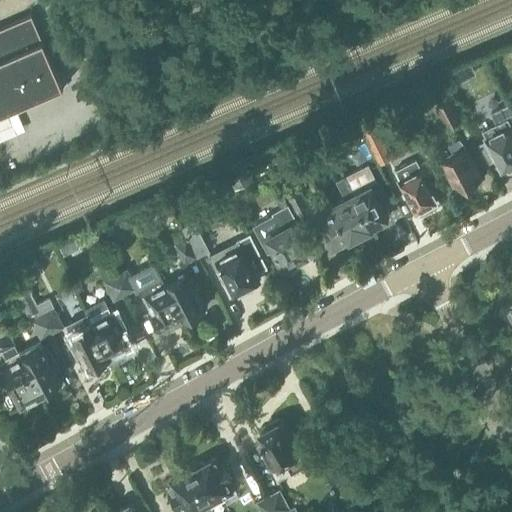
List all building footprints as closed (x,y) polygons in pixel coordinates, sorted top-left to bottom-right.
[(0,0),(0,113),(63,87),(32,14),(0,27),(0,0)] [(463,117),(452,97),(435,106),(447,126),(463,117)] [(511,126),(511,124),(511,122),(511,120),(511,106),(510,103),(491,112),(497,124),(496,124),(499,129),(486,136),(488,140),(478,145),(488,164),(498,159),(503,169),(511,164),(511,133),(509,128),(511,126)] [(358,119),(355,114),(337,123),(349,149),(367,139),(357,119),(358,119)] [(357,119),(367,139),(380,165),(393,158),(374,122),(369,125),(365,115),(358,119),(357,119)] [(473,158),(471,159),(465,147),(467,146),(466,143),(464,141),(462,139),(460,137),(450,142),(455,154),(444,160),(459,190),(481,178),(478,171),(480,170),(473,158)] [(417,158),(395,169),(417,211),(434,202),(430,195),(435,192),(417,158)] [(369,165),(346,176),(371,225),(374,224),(378,225),(384,222),(385,218),(389,217),(385,210),(390,208),(369,165)] [(332,202),(349,237),(350,239),(373,228),(371,225),(346,176),(346,175),(337,180),(345,196),(332,202)] [(289,196),(302,222),(315,215),(331,247),(349,237),(332,202),(328,193),(318,198),(308,203),(302,189),(289,196)] [(274,214),(255,225),(270,253),(275,250),(285,267),(308,254),(291,224),(298,221),(289,204),(273,212),(274,214)] [(198,230),(185,236),(195,256),(208,250),(198,230)] [(238,241),(211,255),(218,269),(221,267),(235,293),(259,280),(255,273),(268,266),(250,232),(237,239),(238,241)] [(176,241),(186,261),(195,256),(185,236),(176,241)] [(115,275),(125,295),(139,288),(128,268),(115,275)] [(161,276),(183,318),(183,320),(203,310),(184,274),(167,283),(163,275),(161,276)] [(125,295),(115,275),(104,281),(114,301),(125,295)] [(161,276),(139,288),(150,308),(161,330),(183,318),(161,276)] [(32,293),(30,289),(18,296),(41,338),(55,331),(40,302),(38,303),(37,302),(40,301),(35,291),(32,293)] [(40,302),(55,331),(65,325),(50,297),(40,302)] [(110,306),(105,297),(86,307),(91,316),(110,306)] [(91,316),(86,307),(85,308),(88,313),(67,324),(72,333),(75,340),(70,343),(76,355),(82,352),(90,369),(100,364),(103,364),(108,361),(109,359),(112,358),(111,356),(93,320),(92,320),(90,317),(91,316)] [(133,344),(115,308),(93,320),(111,356),(133,344)] [(1,372),(11,390),(15,388),(23,402),(45,391),(34,371),(31,372),(20,352),(20,351),(16,344),(4,320),(0,321),(0,351),(3,350),(7,358),(11,366),(5,369),(5,370),(1,372)] [(31,372),(34,371),(45,391),(47,394),(60,387),(59,385),(62,383),(55,369),(59,367),(46,343),(44,344),(42,340),(20,351),(20,352),(31,372)] [(264,444),(260,447),(279,481),(307,465),(301,455),(302,454),(301,451),(301,447),(297,441),(294,439),(284,421),(282,422),(278,419),(270,424),(269,427),(259,432),(263,439),(262,441),(264,444)] [(208,461),(202,461),(193,466),(214,504),(226,498),(225,497),(235,491),(234,489),(238,488),(237,487),(238,486),(234,479),(236,478),(227,460),(222,462),(218,456),(208,461)] [(169,492),(179,510),(181,509),(182,511),(200,511),(214,504),(193,466),(180,473),(176,478),(168,482),(172,490),(169,492)] [(291,507),(280,488),(272,493),(282,511),(299,511),(295,505),(291,507)] [(282,511),(272,493),(256,502),(261,511),(282,511)] [(111,511),(136,511),(131,501),(111,511)]
